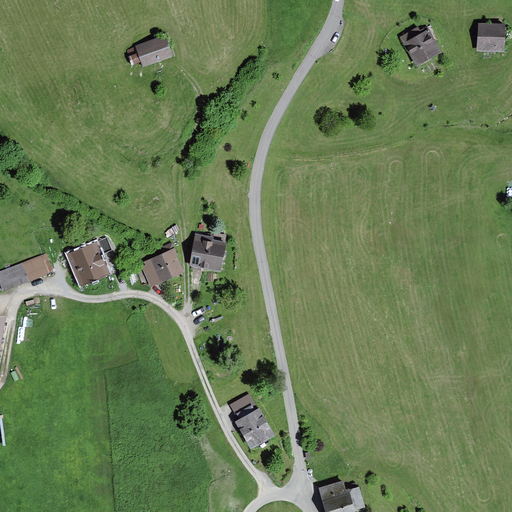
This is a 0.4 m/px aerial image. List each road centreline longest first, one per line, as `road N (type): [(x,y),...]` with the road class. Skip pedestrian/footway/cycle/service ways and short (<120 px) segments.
road 1 (unclassified): [(338,0),(272,124),(254,205),(302,485)]
road 2 (track): [(178,70),(203,93),(199,129),(180,171),(186,306),(179,323)]
